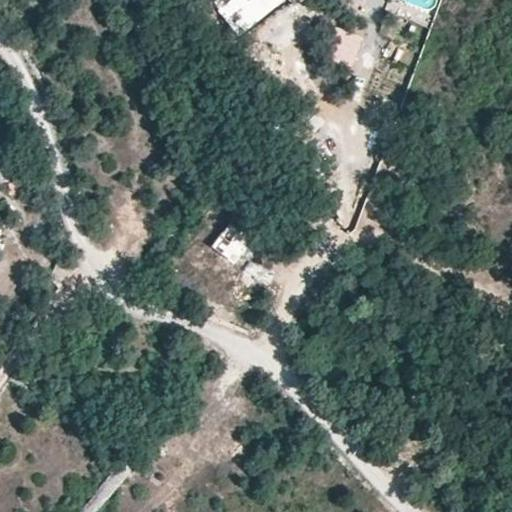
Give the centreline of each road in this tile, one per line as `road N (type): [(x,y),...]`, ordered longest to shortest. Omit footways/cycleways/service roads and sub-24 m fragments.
road 1 (track): [(425,511),(246,352),(163,336),(114,295),(99,259)]
road 2 (track): [(99,259),(32,92),(0,36)]
road 3 (track): [(0,381),(99,259)]
